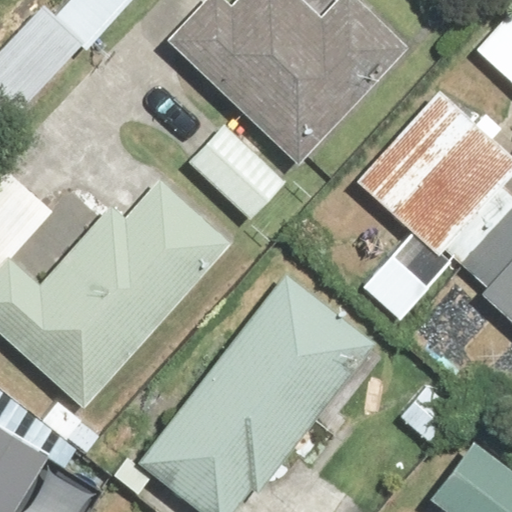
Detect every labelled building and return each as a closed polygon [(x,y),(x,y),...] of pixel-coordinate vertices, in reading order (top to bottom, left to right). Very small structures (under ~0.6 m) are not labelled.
[(28,9),(0,39),(0,119),(0,120),(68,45),(77,53),(124,0),(59,0),(41,21),(28,9)] [(212,0),(192,0),(155,40),(286,164),(398,47),(347,0),(326,0),(310,17),(292,0),(223,0),(218,5),(212,0)] [(511,17),(503,10),(449,71),(508,123),(511,117),(511,17)] [(477,288),(470,295),(511,333),(511,199),(495,183),(510,167),(428,92),(343,183),(425,260),(435,249),(477,288)] [(216,122),(181,160),(243,218),(278,180),(216,122)] [(0,345),(69,408),(220,243),(149,179),(113,219),(100,208),(28,286),(0,260),(0,258),(43,211),(0,172),(0,345)] [(273,275),(125,464),(186,511),(234,511),(365,347),(273,275)] [(457,413),(430,383),(397,412),(423,442),(457,413)] [(0,434),(0,511),(5,511),(40,462),(0,434)] [(416,511),(511,511),(511,494),(449,449),(408,505),(416,511)]
